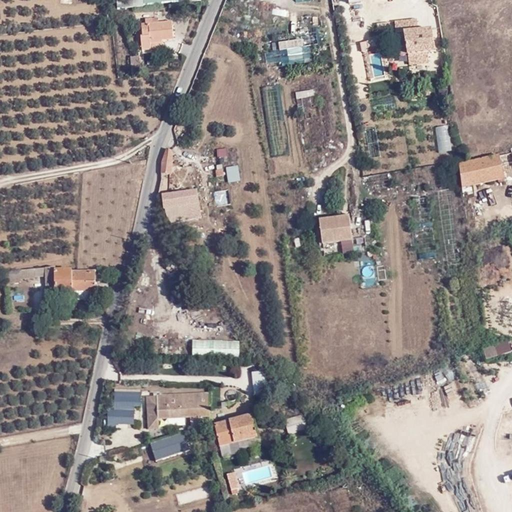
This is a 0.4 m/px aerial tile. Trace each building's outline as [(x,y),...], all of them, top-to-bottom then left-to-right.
[(400,0),(400,4),(403,12),(421,9),(419,0),(400,0)] [(403,12),(400,4),(389,6),(390,15),(403,12)] [(401,40),(405,64),(424,62),(423,54),(432,52),(430,31),(412,34),(412,23),(403,24),(403,21),(397,22),(397,25),(394,26),(396,41),(401,40)] [(137,57),(158,55),(157,43),(169,42),(168,25),(153,27),(153,22),(139,23),(139,29),(134,30),(137,57)] [(295,44),(255,50),(257,66),(297,60),(295,44)] [(379,46),(365,48),(369,78),(384,76),(379,46)] [(134,59),(125,61),(128,77),(136,76),(134,59)] [(228,148),(217,148),(217,157),(228,157),(228,148)] [(168,154),(168,153),(164,152),(163,152),(158,164),(158,175),(158,178),(168,178),(168,154)] [(498,159),(458,168),(461,191),(504,180),(498,159)] [(228,181),(241,180),(239,164),(226,165),(228,181)] [(217,176),(224,175),(223,166),(216,167),(217,176)] [(388,178),(374,180),(376,193),(390,191),(388,178)] [(155,199),(161,232),(194,226),(189,192),(155,199)] [(350,221),(322,225),(325,248),(353,244),(350,221)] [(79,267),(107,268),(107,265),(113,264),(125,223),(111,222),(110,231),(79,231),(79,267)] [(95,276),(74,275),(71,275),(70,273),(53,273),(53,271),(18,272),(17,280),(45,279),(44,307),(54,307),(55,295),(94,295),(95,276)] [(17,280),(18,272),(1,273),(2,289),(18,290),(17,280)] [(240,354),(240,339),(192,339),(192,355),(240,354)] [(482,352),(486,360),(511,350),(511,341),(482,352)] [(242,378),(246,390),(267,382),(262,370),(242,378)] [(135,417),(134,387),(111,388),(111,407),(102,407),(103,429),(129,429),(129,417),(135,417)] [(155,420),(206,416),(207,409),(206,404),(206,397),(156,399),(155,420)] [(155,420),(156,399),(145,400),(145,432),(155,432),(155,420)] [(213,426),(219,448),(257,436),(250,414),(213,426)] [(282,422),(286,436),(304,431),(300,417),(282,422)] [(181,444),(189,442),(186,432),(164,439),(165,443),(179,438),(181,444)] [(91,496),(95,511),(198,511),(211,508),(197,465),(91,496)]
